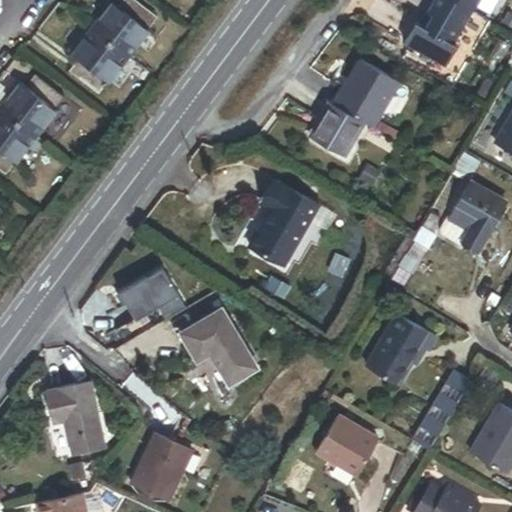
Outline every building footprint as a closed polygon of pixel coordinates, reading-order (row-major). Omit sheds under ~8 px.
[(133,0),(127,0),(121,8),(150,31),(159,19),(133,0)] [(451,46),(470,13),(448,0),(432,0),(425,13),(430,16),(422,30),(413,25),(401,45),(443,69),(455,49),(451,46)] [(448,0),(470,13),(477,0),(448,0)] [(115,4),(93,32),(129,59),(150,31),(121,8),(115,4)] [(129,59),(93,32),(74,57),(81,62),(110,84),(129,59)] [(110,84),(81,62),(71,74),(101,96),(110,84)] [(363,124),(368,127),(394,83),(359,62),(332,106),(363,124)] [(36,77),(28,89),(56,110),(65,99),(36,77)] [(13,96),(0,112),(37,139),(58,111),(56,110),(28,89),(21,84),(13,96)] [(0,112),(13,96),(1,86),(0,86),(0,112)] [(332,106),(328,104),(308,138),(343,159),(363,124),(332,106)] [(37,139),(0,112),(0,153),(15,165),(17,166),(37,139)] [(511,114),(494,144),(511,154),(511,114)] [(15,165),(0,153),(0,170),(7,175),(15,165)] [(268,207),(246,246),(280,265),(315,205),(275,181),(262,204),(268,207)] [(466,181),(446,216),(466,227),(458,241),(475,250),(502,202),(466,181)] [(466,227),(446,216),(436,233),(456,244),(458,241),(466,227)] [(220,310),(178,334),(195,363),(208,356),(226,388),(255,371),(220,310)] [(396,317),(365,369),(398,388),(411,365),(415,368),(424,353),(428,355),(436,340),(396,317)] [(486,370),(478,383),(491,391),(499,377),(486,370)] [(87,383),(44,393),(51,425),(62,422),(70,456),(102,449),(87,383)] [(511,465),(511,414),(499,407),(471,456),(506,477),(511,465)] [(337,417),(314,455),(357,480),(379,443),(337,417)] [(189,453),(152,436),(129,486),(167,503),(189,453)] [(415,511),(428,490),(422,486),(407,511),(415,511)] [(478,511),(480,509),(446,490),(443,494),(430,486),(428,490),(415,511),(478,511)] [(83,511),(79,494),(36,504),(37,511),(83,511)]
